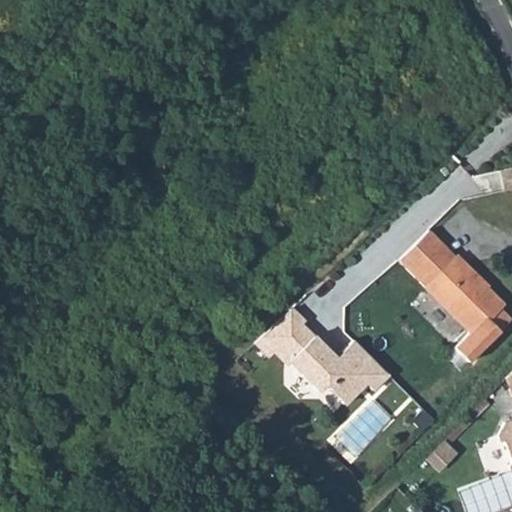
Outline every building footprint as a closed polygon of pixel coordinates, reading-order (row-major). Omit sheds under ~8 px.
[(396,260),(410,274),(466,330),(451,346),(465,362),(506,321),(495,310),(499,306),(425,232),(396,260)] [(285,337),(269,352),(280,364),(284,360),(309,337),(297,326),(300,323),(288,310),(273,324),(285,337)] [(252,344),(264,357),(269,352),(285,337),(273,324),(252,344)] [(309,337),(284,360),(313,391),(319,386),(337,405),(359,384),(366,392),(382,376),(349,341),(337,353),(340,356),(333,363),(309,337)] [(511,367),(504,375),(511,398),(511,415),(502,419),(497,430),(499,434),(504,437),(510,456),(508,462),(511,475),(511,367)]
